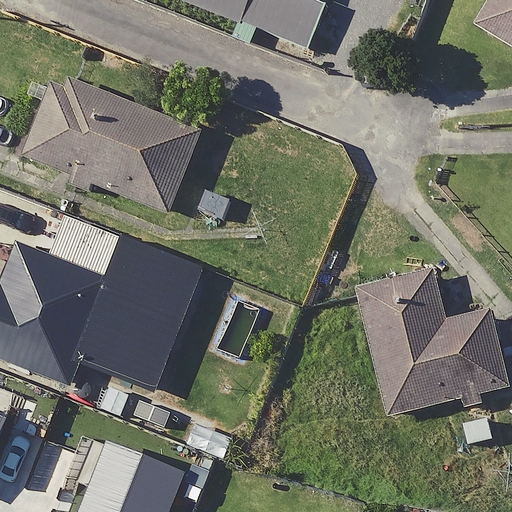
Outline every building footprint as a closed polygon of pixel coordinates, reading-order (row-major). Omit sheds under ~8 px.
[(183,0),(304,47),(322,0),(183,0)] [(511,0),(480,0),(467,22),(511,48),(511,0)] [(195,126),(47,73),(17,157),(165,209),(195,126)] [(198,263),(60,212),(46,251),(12,239),(4,262),(0,260),(0,357),(66,381),(74,360),(152,389),(198,263)] [(440,315),(428,264),(350,283),(382,414),(505,384),(485,304),(440,315)] [(251,511),(211,494),(203,511),(251,511)]
